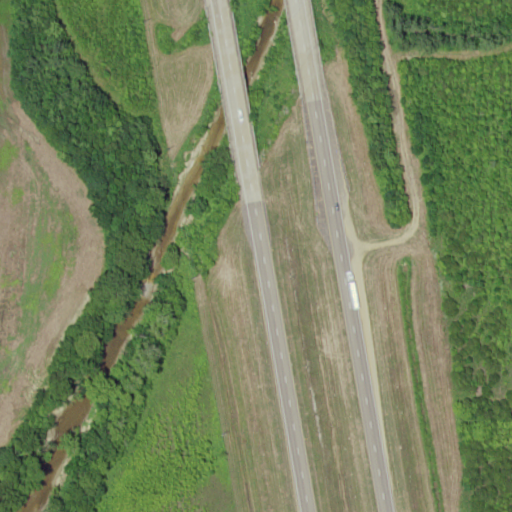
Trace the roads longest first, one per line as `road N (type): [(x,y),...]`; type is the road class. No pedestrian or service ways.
road 1 (trunk): [(383,511),(311,101)]
road 2 (trunk): [(252,202),(306,511)]
road 3 (trunk): [(215,0),(252,202)]
